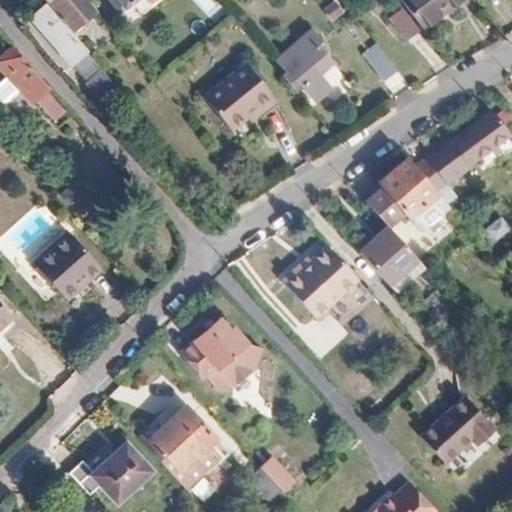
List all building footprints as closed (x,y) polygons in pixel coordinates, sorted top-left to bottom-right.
[(44,0),(42,1),(68,33),(98,11),(89,0),(44,0)] [(144,0),(107,0),(122,18),(144,0)] [(194,0),(202,13),(213,7),(208,0),(194,0)] [(399,0),(423,28),(456,0),(399,0)] [(84,58),(45,11),(31,23),(71,70),(84,58)] [(321,46),(311,34),(274,66),(286,79),(282,82),(292,94),(299,88),(314,106),(328,93),(310,73),(323,60),(316,51),(321,46)] [(16,45),(0,58),(0,64),(9,75),(21,89),(32,102),(51,87),(16,45)] [(362,57),(384,84),(398,73),(377,46),(362,57)] [(261,116),(274,105),(245,67),(206,98),(231,131),(257,111),(261,116)] [(21,89),(9,75),(0,81),(0,98),(4,102),(21,89)] [(119,99),(106,83),(93,94),(107,110),(119,99)] [(511,136),(493,111),(414,165),(433,189),(511,136)] [(406,214),(422,236),(452,212),(433,189),(414,165),(410,159),(381,183),(385,188),(371,200),(393,225),(406,214)] [(97,261),(68,231),(33,263),(62,293),(97,261)] [(367,259),(394,289),(424,261),(398,231),(367,259)] [(277,275),(309,311),(351,274),(323,242),(295,266),(291,262),(277,275)] [(12,341),(25,327),(0,301),(0,338),(4,334),(12,341)] [(184,351),(207,376),(210,374),(218,383),(238,384),(263,362),(266,342),(250,340),(237,325),(233,328),(223,317),(184,351)] [(75,337),(66,328),(57,336),(67,346),(75,337)] [(447,469),(472,445),(479,452),(495,437),(464,403),(421,442),(447,469)] [(157,438),(153,435),(147,440),(177,473),(183,468),(194,482),(198,479),(209,491),(231,472),(220,459),(232,449),(193,405),(157,438)] [(102,484),(118,503),(155,470),(128,439),(94,471),(84,460),(71,473),(81,483),(91,494),(102,484)] [(289,495),(291,497),(302,487),(280,462),(269,472),(289,495)] [(289,495),(269,472),(257,483),(277,505),(289,495)] [(431,511),(408,487),(393,500),(392,499),(376,511),(431,511)]
